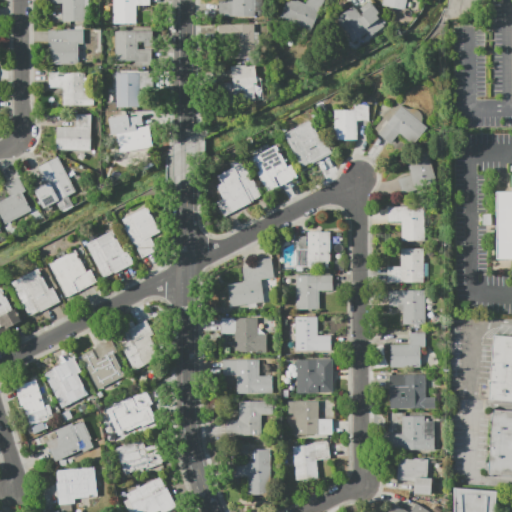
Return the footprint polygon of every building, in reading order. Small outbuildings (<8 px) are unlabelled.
[(84,0),(84,21),(62,21),(62,2),(48,3),(48,0),(84,0)] [(149,0),(149,6),(136,6),(136,24),(113,24),(113,0),(149,0)] [(262,0),(262,12),(254,12),(254,15),(218,16),(218,0),(262,0)] [(306,0),(323,0),(310,31),(279,17),(286,0),(297,0),(305,3),(306,0)] [(386,24),(370,36),(367,32),(353,42),(336,19),(353,6),(356,10),(370,0),(380,13),(377,15),(380,19),(382,19),(386,24)] [(406,0),(404,9),(382,5),(383,0),(406,0)] [(217,24),(254,24),(254,58),(231,58),(231,39),(217,39),(217,24)] [(78,63),(48,64),(48,41),(67,41),(67,39),(48,39),(48,29),(71,29),(71,25),(84,25),(84,43),(78,43),(78,63)] [(115,31),(153,31),(153,47),(137,47),(137,49),(151,49),(151,64),(135,65),(135,60),(115,60),(115,31)] [(230,66),(246,65),(246,67),(255,66),(257,80),(261,79),(263,100),(224,104),(222,84),(232,83),(230,66)] [(93,107),(62,107),(62,87),(48,87),(48,72),(84,71),(85,93),(93,93),(93,107)] [(141,108),(116,108),(116,73),(152,73),(152,90),(141,90),(141,108)] [(357,140),(334,141),(333,110),(353,109),(353,104),(368,104),(368,120),(356,121),(357,140)] [(390,144),(378,134),(378,133),(373,129),(386,113),(388,112),(391,111),(393,110),(394,107),(396,106),(398,105),(400,105),(401,105),(404,106),(406,108),(412,109),(414,109),(416,109),(417,110),(418,111),(420,113),(422,115),(422,118),(422,120),(421,123),(426,127),(413,145),(398,133),(390,144)] [(56,149),(56,127),(75,127),(75,114),(90,114),(89,150),(56,149)] [(151,124),(155,146),(120,152),(113,117),(128,115),(130,128),(151,124)] [(326,142),(332,152),(303,168),(295,152),(293,153),(283,134),(310,120),(322,144),(326,142)] [(276,145),(287,167),(291,165),(298,177),(267,193),(250,158),(276,145)] [(403,193),(398,177),(412,173),(406,157),(427,150),(437,182),(403,193)] [(73,206),(61,212),(55,201),(43,208),(34,189),(35,189),(33,185),(44,179),(38,167),(57,157),(64,169),(69,167),(76,180),(71,183),(75,192),(67,195),(73,206)] [(222,199),(216,187),(222,184),(221,181),(219,182),(216,176),(232,168),(229,163),(241,157),(262,196),(254,200),(224,216),(217,202),(222,199)] [(495,192),(511,192),(511,176),(511,175),(511,259),(495,259),(495,196),(495,192)] [(24,191),(21,193),(27,204),(30,211),(4,225),(0,217),(0,201),(10,196),(4,184),(17,177),(24,191)] [(387,222),(387,206),(423,206),(424,206),(425,240),(401,240),(401,222),(387,222)] [(122,220),(147,207),(160,232),(150,237),(157,251),(142,258),(135,244),(133,245),(124,228),(126,227),(122,220)] [(86,243),(89,241),(87,238),(93,235),(95,238),(112,230),(123,252),(127,249),(134,264),(115,273),(115,272),(103,278),(86,243)] [(295,271),(295,249),(307,249),(307,232),(329,232),(329,261),(328,261),(328,268),(309,268),(309,266),(303,266),(303,271),(295,271)] [(306,248),(298,248),(298,237),(306,237),(306,248)] [(400,248),(423,248),(423,282),(387,282),(386,266),(400,266),(400,248)] [(49,264),(75,250),(86,272),(90,270),(97,282),(67,298),(49,264)] [(230,306),(227,284),(244,282),(242,268),(256,266),(255,260),(271,258),(274,277),(260,279),(263,301),(230,306)] [(12,283),(38,269),(49,290),(53,288),(60,302),(41,312),(40,311),(29,316),(12,283)] [(332,275),(332,290),(318,291),(319,309),(296,309),(296,283),(288,283),(288,276),(332,275)] [(0,288),(1,288),(12,310),(16,308),(22,321),(0,333),(0,288)] [(388,306),(388,290),(424,290),(424,323),(402,324),(402,311),(401,311),(396,307),(396,306),(388,306)] [(330,335),(330,350),(295,350),(295,317),(317,317),(317,335),(330,335)] [(266,352),(254,353),(254,351),(235,351),(234,333),(221,333),(221,318),(257,318),(257,322),(258,324),(258,325),(258,326),(258,327),(257,329),(257,334),(266,334),(266,352)] [(126,330),(146,320),(152,333),(149,335),(160,357),(134,371),(116,337),(127,331),(126,330)] [(424,332),(424,346),(419,346),(419,367),(390,367),(389,345),(409,344),(409,332),(424,332)] [(511,401),(488,400),(493,336),(511,337),(511,401)] [(81,355),(92,350),(97,360),(99,358),(94,348),(111,340),(117,352),(113,354),(124,376),(98,389),(81,355)] [(87,394),(62,407),(45,374),(55,369),(55,368),(73,358),(81,372),(76,374),(87,394)] [(318,393),(296,393),(296,360),(332,359),(332,393),(320,393),(320,385),(318,385),(318,393)] [(271,394),(236,395),(236,375),(222,375),(222,360),(259,360),(259,375),(271,375),(271,394)] [(389,389),(388,375),(425,374),(425,397),(434,397),(434,408),(390,409),(390,401),(389,401),(388,391),(390,391),(390,389),(389,389)] [(36,380),(44,406),(49,404),(53,419),(29,427),(25,414),(26,413),(24,406),(21,407),(14,387),(36,380)] [(118,435),(106,410),(114,407),(113,405),(131,396),(136,407),(137,406),(133,396),(145,390),(153,408),(150,410),(155,420),(141,427),(140,425),(118,435)] [(225,435),(225,420),(238,420),(238,401),(271,401),(271,414),(261,414),(261,435),(225,435)] [(295,434),(295,417),(288,417),(288,401),(317,401),(317,419),(331,419),(331,434),(295,434)] [(511,411),(511,475),(488,474),(493,410),(511,411)] [(388,449),(388,434),(401,433),(401,416),(424,416),(424,421),(434,420),(434,449),(388,449)] [(55,461),(46,442),(58,437),(55,431),(71,423),(73,425),(82,421),(91,438),(89,439),(93,446),(83,451),(82,449),(55,461)] [(123,444),(141,437),(145,448),(159,443),(166,462),(147,469),(146,467),(125,475),(115,449),(123,446),(123,444)] [(317,477),(295,480),(292,447),(327,443),(329,458),(315,460),(317,477)] [(249,450),(269,450),(269,494),(247,494),(247,476),(233,476),(233,461),(249,461),(249,450)] [(396,479),(398,457),(427,459),(426,477),(431,478),(430,494),(413,493),(414,480),(396,479)] [(74,503),(58,505),(56,481),(57,481),(56,470),(93,467),(96,496),(74,498),(74,503)] [(176,506),(165,511),(161,511),(160,510),(156,511),(129,511),(123,501),(127,498),(125,494),(159,477),(165,488),(166,487),(176,506)] [(494,511),(454,511),(454,488),(496,491),(494,511)] [(409,511),(416,503),(429,511),(428,511),(387,511),(393,503),(407,511),(409,511)]
